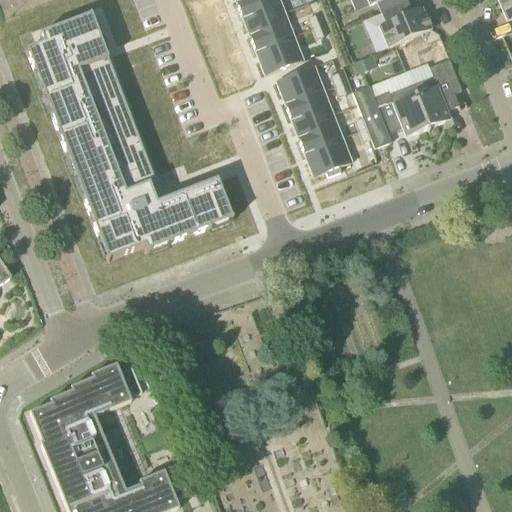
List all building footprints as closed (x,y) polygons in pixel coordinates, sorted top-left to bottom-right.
[(277,0),(245,0),(238,3),(246,25),(282,12),(277,0)] [(365,0),(369,8),(376,5),(381,16),(408,4),(405,0),(365,0)] [(511,0),(505,0),(500,2),(507,19),(511,16),(511,0)] [(385,26),(378,29),(385,47),(387,51),(388,51),(424,36),(429,34),(430,33),(423,16),(421,11),(412,15),(408,4),(381,16),(385,26)] [(282,12),(246,25),(255,48),(291,34),(282,12)] [(314,18),(307,21),(312,33),(319,30),(314,18)] [(44,48),(26,55),(35,78),(41,75),(57,118),(51,120),(68,163),(73,161),(90,204),(84,206),(100,248),(106,246),(114,268),(167,248),(169,253),(212,237),(210,231),(232,223),(220,191),(160,214),(153,197),(158,195),(101,45),(96,47),(88,26),(42,43),(44,48)] [(319,30),(312,33),(316,43),(323,40),(319,30)] [(291,34),(255,48),(264,70),(299,56),(291,34)] [(373,71),(367,59),(352,66),(358,77),(373,71)] [(312,68),(277,82),(285,105),(321,91),(312,68)] [(337,76),(330,79),(334,90),(342,87),(337,76)] [(458,109),(448,82),(436,86),(434,79),(411,88),(430,139),(431,139),(428,131),(445,125),(441,116),(444,115),(458,109)] [(342,87),(334,90),(338,101),(346,98),(342,87)] [(430,139),(411,88),(389,97),(388,94),(373,99),(377,111),(379,110),(390,136),(407,129),(410,138),(427,132),(430,139)] [(391,145),(369,89),(352,96),(374,151),(391,145)] [(321,91),(285,105),(294,127),(330,113),(321,91)] [(330,113),(294,127),(302,149),(338,136),(330,113)] [(361,121),(354,124),(358,135),(365,132),(361,121)] [(365,132),(358,135),(362,146),(370,143),(365,132)] [(338,136),(302,149),(311,172),(347,158),(338,136)] [(0,287),(10,281),(0,265),(0,287)] [(138,369),(154,408),(165,403),(150,364),(138,369)] [(50,407),(29,416),(41,446),(39,447),(65,511),(177,511),(178,511),(175,503),(187,499),(177,473),(165,478),(163,475),(138,485),(140,488),(125,494),(94,421),(130,405),(129,401),(141,396),(131,371),(119,376),(116,368),(90,378),(92,382),(70,391),(71,394),(49,403),(50,407)] [(191,457),(179,462),(187,481),(199,476),(191,457)]
